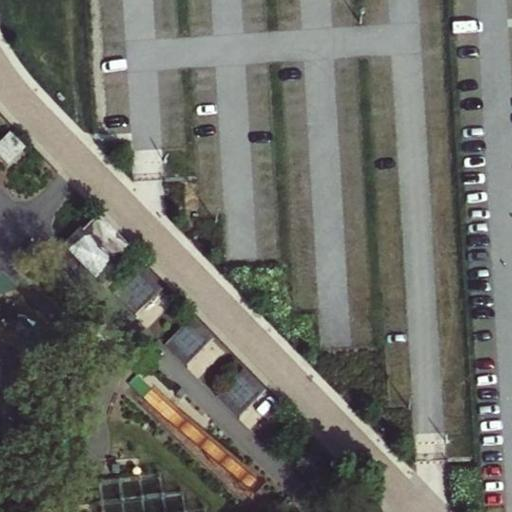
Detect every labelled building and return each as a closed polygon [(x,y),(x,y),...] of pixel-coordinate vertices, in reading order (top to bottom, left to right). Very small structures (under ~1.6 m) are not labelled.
[(6,136),(0,141),(0,159),(6,165),(21,151),(6,136)] [(134,249),(98,213),(65,247),(100,282),(134,249)] [(155,296),(139,280),(122,297),(139,313),(155,296)] [(206,348),(189,330),(173,347),(190,364),(206,348)] [(258,398),(241,381),(224,398),(241,415),(258,398)] [(267,412),(262,408),(253,416),(258,421),(267,412)]
